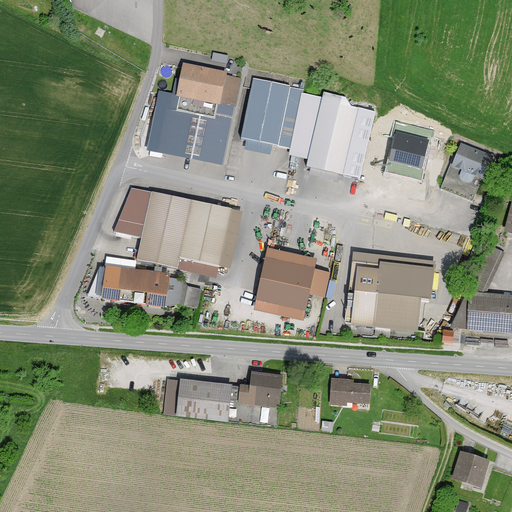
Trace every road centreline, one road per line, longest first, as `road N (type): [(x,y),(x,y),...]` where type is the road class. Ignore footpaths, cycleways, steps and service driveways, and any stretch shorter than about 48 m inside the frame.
road 1 (residential): [(458,221),(372,203),(328,211),(118,166)]
road 2 (secondary): [(54,336),(391,360)]
road 3 (residential): [(118,166),(54,336)]
road 4 (residential): [(160,0),(154,63),(118,166)]
road 5 (residential): [(511,455),(452,423),(391,360)]
road 6 (secondary): [(391,360),(511,368)]
